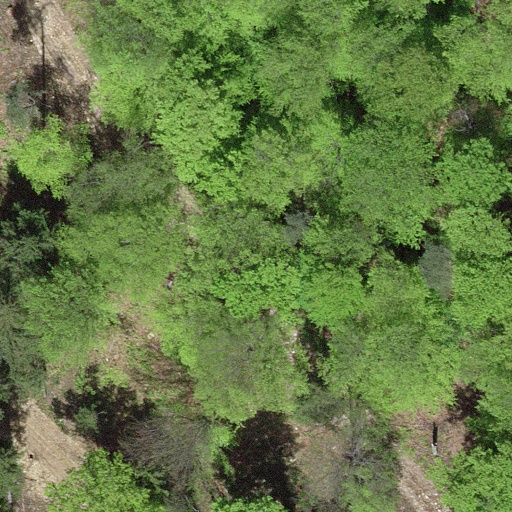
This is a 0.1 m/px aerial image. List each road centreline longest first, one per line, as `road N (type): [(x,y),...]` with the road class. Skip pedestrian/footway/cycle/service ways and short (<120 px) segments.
road 1 (track): [(438,511),(29,0)]
road 2 (track): [(113,511),(0,392)]
